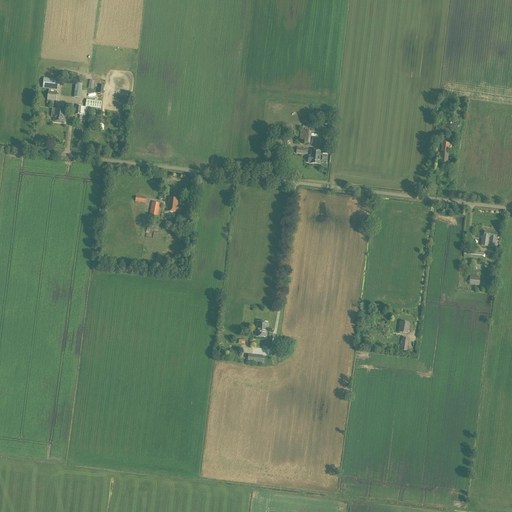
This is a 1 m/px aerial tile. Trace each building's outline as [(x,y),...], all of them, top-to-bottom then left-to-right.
[(57,90),(59,80),(44,78),(43,88),(57,90)] [(80,98),(82,83),(76,82),(74,97),(80,98)] [(56,101),(57,92),(48,91),(47,100),(56,101)] [(101,109),(102,102),(86,100),(85,107),(101,109)] [(55,109),(52,109),(51,118),(54,118),(54,122),(64,123),(65,110),(55,109)] [(458,128),(460,115),(453,114),(451,127),(458,128)] [(324,128),(312,127),(313,126),(311,125),(311,127),(303,126),(302,130),(300,130),(299,142),(310,143),(311,133),(322,134),(323,134),(324,128)] [(447,164),(449,152),(450,144),(442,143),(440,163),(447,164)] [(279,155),(280,146),(270,146),(269,154),(279,155)] [(319,165),(321,151),(311,150),(311,156),(308,156),(308,163),(310,163),(310,164),(319,165)] [(177,204),(177,199),(170,198),(169,203),(168,203),(167,212),(181,213),(182,207),(177,206),(178,204),(177,204)] [(156,223),(160,204),(152,202),(148,222),(156,223)] [(495,248),(497,234),(484,232),(484,236),(483,236),(481,246),(495,248)] [(482,260),(483,253),(464,251),(463,257),(482,260)] [(479,286),(480,278),(470,277),(469,285),(479,286)] [(267,330),(267,323),(257,322),(257,329),(256,329),(255,337),(267,338),(268,330),(267,330)] [(408,334),(409,323),(400,322),(398,333),(408,334)] [(407,352),(408,339),(402,338),(401,346),(400,346),(399,351),(407,352)] [(264,365),(265,356),(248,355),(247,362),(254,363),(254,364),(264,365)]
